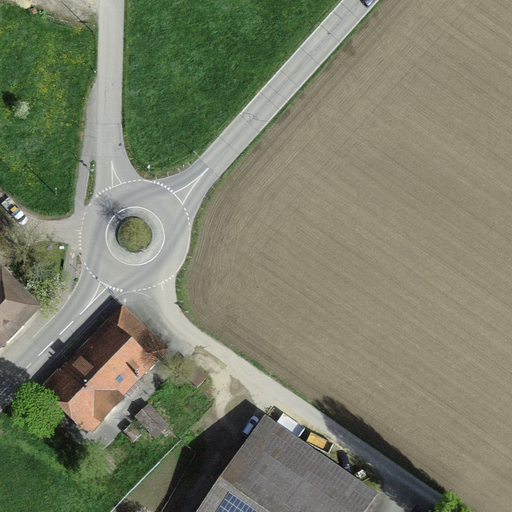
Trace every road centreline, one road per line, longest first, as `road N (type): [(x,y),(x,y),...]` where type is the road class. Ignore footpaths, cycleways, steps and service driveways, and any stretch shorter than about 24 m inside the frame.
road 1 (residential): [(453,511),(178,323),(152,273)]
road 2 (tertiary): [(165,209),(356,0)]
road 3 (unclassified): [(114,198),(105,169),(112,0)]
road 4 (tertiary): [(112,273),(0,396)]
